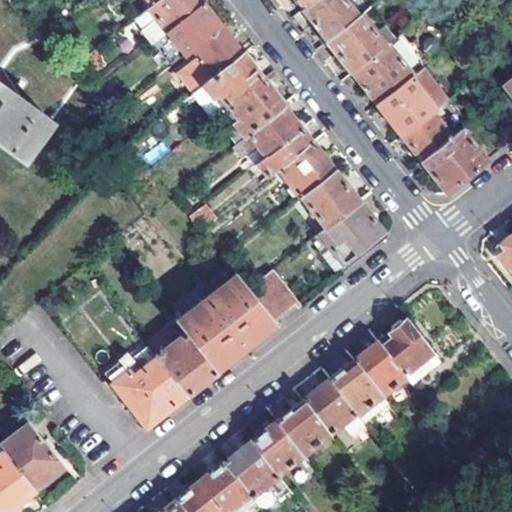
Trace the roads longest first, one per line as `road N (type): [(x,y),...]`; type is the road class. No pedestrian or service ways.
road 1 (residential): [(85,511),(437,235)]
road 2 (residential): [(437,235),(249,0)]
road 3 (residential): [(511,329),(437,235)]
